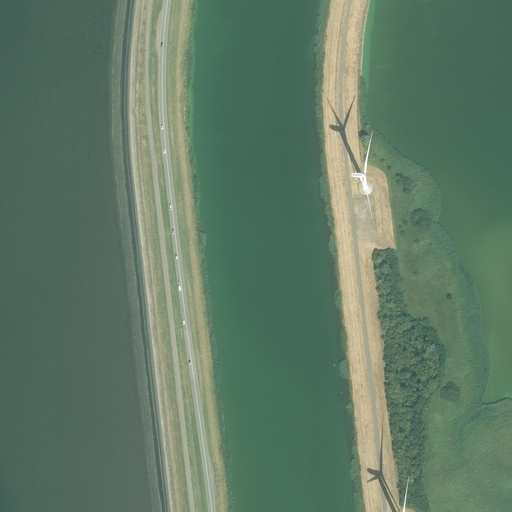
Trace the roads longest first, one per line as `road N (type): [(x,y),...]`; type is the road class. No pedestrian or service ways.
road 1 (unclassified): [(384,511),(339,102),(350,0)]
road 2 (trunk): [(211,511),(165,151),(167,0)]
road 3 (unclassified): [(191,511),(146,88),(149,0)]
